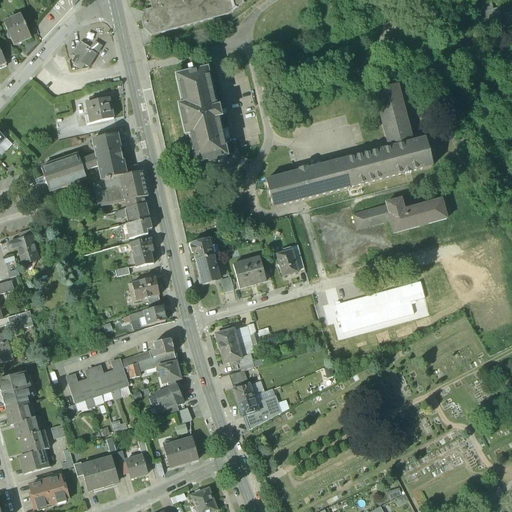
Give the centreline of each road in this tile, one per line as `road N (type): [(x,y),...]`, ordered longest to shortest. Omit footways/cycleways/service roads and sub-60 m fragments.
road 1 (secondary): [(189,323),(115,0)]
road 2 (residential): [(115,0),(81,13),(0,103)]
road 3 (secondary): [(232,456),(189,323)]
road 4 (residential): [(118,511),(232,456)]
road 5 (residential): [(189,323),(310,290)]
